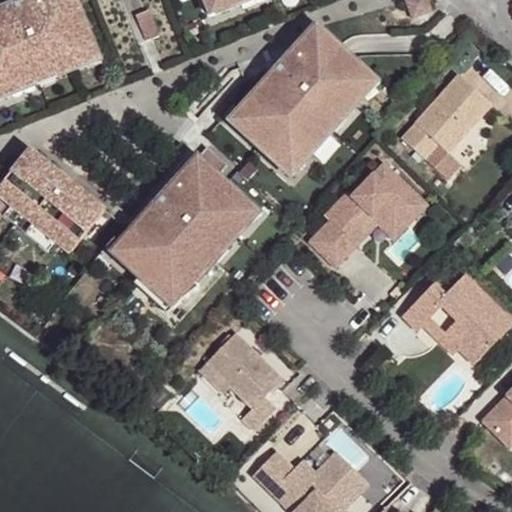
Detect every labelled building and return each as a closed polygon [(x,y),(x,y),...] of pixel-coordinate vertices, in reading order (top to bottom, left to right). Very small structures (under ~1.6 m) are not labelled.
[(0,101),(12,96),(12,95),(7,83),(36,72),(38,76),(52,71),(55,78),(72,71),(67,59),(78,55),(80,61),(99,54),(78,0),(52,0),(45,3),(46,6),(37,9),(41,18),(33,22),(25,3),(0,12),(0,101)] [(208,0),(215,17),(246,5),(245,3),(243,0),(208,0)] [(426,0),(405,0),(412,18),(431,12),(426,0)] [(281,65),(237,115),(248,125),(241,134),(291,178),(312,154),(311,153),(301,145),(322,121),(326,124),(336,113),(342,118),(354,105),(344,96),(352,87),(357,92),(371,77),(320,32),(298,57),(300,59),(295,65),(302,72),(296,79),(281,65)] [(67,59),(72,71),(101,60),(99,54),(80,61),(78,55),(67,59)] [(12,95),(55,78),(52,71),(38,76),(36,72),(7,83),(12,95)] [(352,87),(344,96),(354,105),(375,81),(371,77),(357,92),(352,87)] [(457,79),(400,143),(423,163),(436,147),(446,157),(490,108),(457,79)] [(322,121),(301,145),(311,153),(342,118),(336,113),(326,124),(322,121)] [(237,115),(229,124),(241,134),(248,125),(237,115)] [(436,147),(423,163),(446,183),(459,168),(446,157),(436,147)] [(162,199),(118,248),(130,259),(122,268),(139,283),(144,276),(154,284),(148,291),(172,312),(198,291),(191,287),(213,262),(207,258),(217,247),(222,252),(235,238),(225,229),(232,221),(238,226),(252,211),(215,178),(225,168),(205,150),(196,161),(201,166),(179,190),(182,192),(175,199),(183,206),(177,212),(162,199)] [(29,153),(0,187),(0,203),(9,210),(53,247),(68,258),(104,214),(29,153)] [(302,241),(333,271),(354,249),(349,244),(371,222),(368,219),(376,211),(395,230),(406,219),(412,223),(424,210),(378,164),(302,241)] [(9,210),(3,219),(46,255),(53,247),(9,210)] [(232,221),(225,229),(235,238),(256,214),(252,211),(238,226),(232,221)] [(371,222),(349,244),(354,249),(376,227),(392,243),(412,223),(406,219),(395,230),(376,211),(368,219),(371,222)] [(217,247),(207,258),(213,262),(222,252),(217,247)] [(118,248),(110,257),(122,268),(130,259),(118,248)] [(144,276),(139,283),(148,291),(154,284),(144,276)] [(428,347),(431,344),(452,322),(466,336),(452,350),(483,380),(511,350),(511,328),(474,291),(455,311),(443,299),(412,331),(428,347)] [(466,336),(452,322),(431,344),(476,387),(483,380),(452,350),(466,336)] [(232,338),(204,367),(228,390),(250,412),(239,422),(252,435),(272,413),(261,402),(279,383),(232,338)] [(204,367),(193,378),(217,401),(228,390),(204,367)] [(511,397),(507,402),(504,400),(480,425),(507,452),(511,446),(511,397)] [(273,456),(251,480),(284,511),(342,511),(358,496),(335,474),(314,496),(291,474),(273,456)] [(300,465),(291,474),(314,496),(335,474),(358,496),(367,487),(335,456),(313,478),(300,465)]
